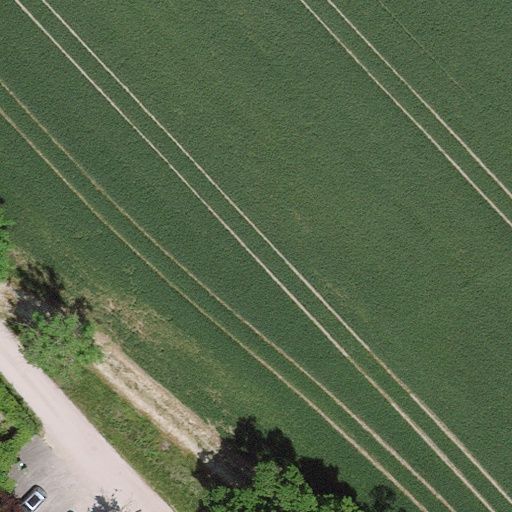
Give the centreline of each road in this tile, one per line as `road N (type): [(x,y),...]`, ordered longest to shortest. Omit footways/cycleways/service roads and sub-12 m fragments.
road 1 (track): [(278,511),(84,339),(0,317)]
road 2 (residential): [(156,511),(0,342)]
